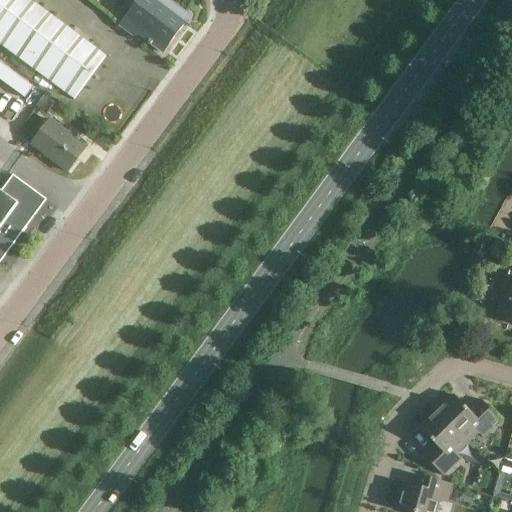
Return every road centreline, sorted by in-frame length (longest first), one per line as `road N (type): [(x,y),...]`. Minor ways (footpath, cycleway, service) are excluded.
road 1 (tertiary): [(93,511),(471,0)]
road 2 (unclassified): [(0,332),(199,63),(216,24),(216,0)]
road 3 (residential): [(372,511),(394,425),(411,399),(448,368),(473,365),(511,376)]
